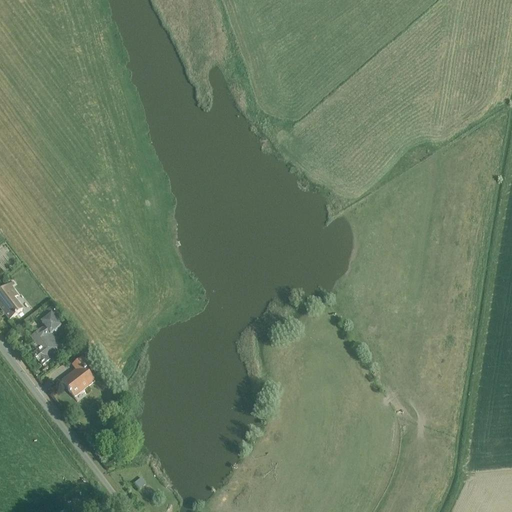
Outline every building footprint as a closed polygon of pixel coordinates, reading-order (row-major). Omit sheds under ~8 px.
[(13,282),(0,291),(0,307),(0,308),(10,321),(23,311),(21,308),(22,307),(17,301),(16,302),(14,300),(18,297),(19,296),(15,291),(15,290),(12,286),(15,284),(13,282)] [(53,305),(37,318),(40,321),(39,322),(44,328),(60,315),(53,305)] [(44,328),(31,337),(36,344),(34,346),(38,351),(33,354),(35,357),(34,357),(36,360),(37,359),(39,362),(40,361),(44,367),(51,361),(48,356),(57,349),(57,348),(60,346),(55,339),(53,341),(49,336),(62,327),(59,323),(64,319),(60,315),(44,328)] [(86,346),(80,351),(87,360),(93,356),(86,346)] [(76,371),(62,381),(69,390),(68,391),(70,393),(74,398),(96,382),(84,366),(87,363),(83,357),(72,366),(76,371)] [(141,478),(135,483),(140,490),(146,484),(141,478)]
